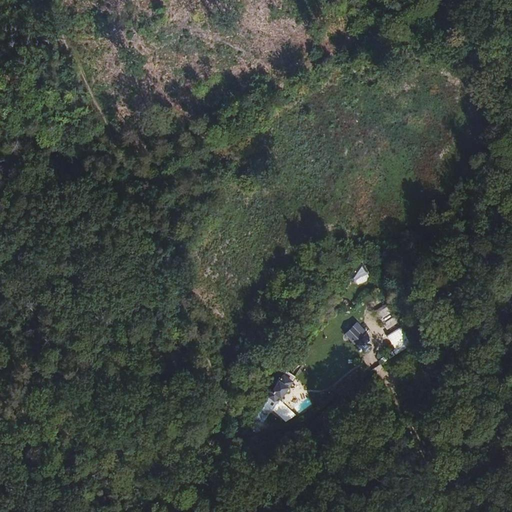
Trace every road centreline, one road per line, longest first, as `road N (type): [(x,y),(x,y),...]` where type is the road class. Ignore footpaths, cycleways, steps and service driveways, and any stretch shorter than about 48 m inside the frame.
road 1 (track): [(274,511),(46,0)]
road 2 (motorway): [(0,484),(247,0)]
road 3 (motorway): [(214,0),(0,437)]
road 4 (track): [(0,258),(410,0)]
road 5 (track): [(258,511),(0,400)]
road 6 (track): [(370,304),(380,342),(374,364),(448,511)]
